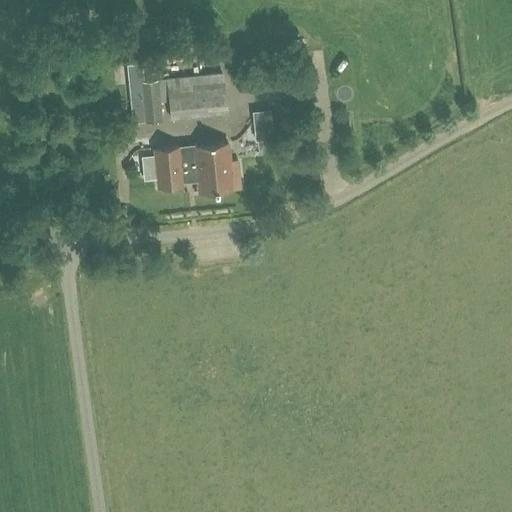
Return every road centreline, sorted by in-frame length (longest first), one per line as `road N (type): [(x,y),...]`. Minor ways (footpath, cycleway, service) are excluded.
road 1 (unclassified): [(64,241),(208,236),(323,205),(511,101)]
road 2 (unclassified): [(104,511),(64,241)]
